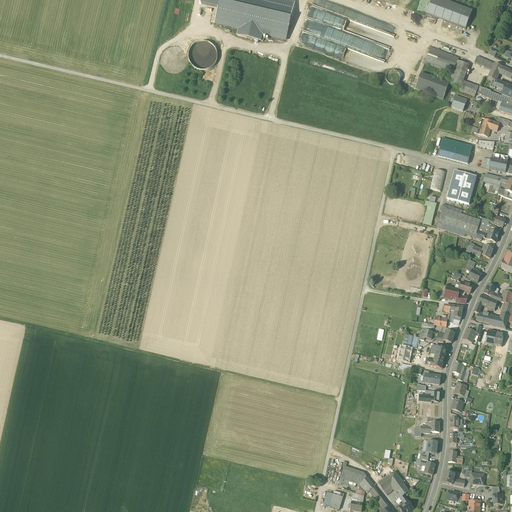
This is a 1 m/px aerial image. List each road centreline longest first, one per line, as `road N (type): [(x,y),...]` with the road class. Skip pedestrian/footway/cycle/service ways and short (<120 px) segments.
road 1 (track): [(0,55),(394,149)]
road 2 (track): [(315,511),(394,149)]
road 3 (track): [(339,399),(0,318)]
road 4 (tertiary): [(426,511),(442,457),(447,368),(511,216)]
road 5 (track): [(394,149),(511,176)]
